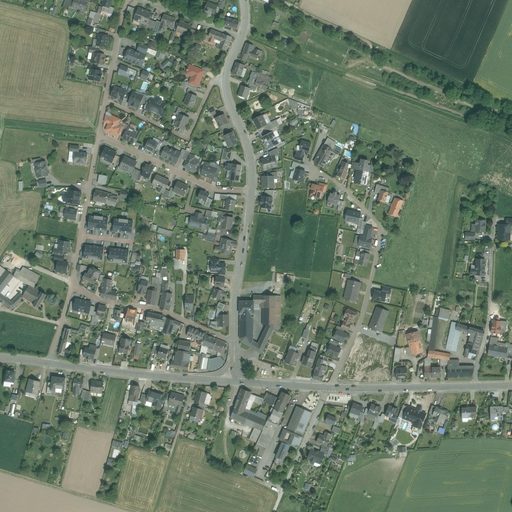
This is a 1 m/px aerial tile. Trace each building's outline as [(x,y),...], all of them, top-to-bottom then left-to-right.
[(84,0),(74,0),(73,7),(85,10),(88,1),(84,0)] [(112,1),(109,0),(103,0),(102,6),(103,7),(109,9),(112,1)] [(217,6),(208,3),(204,11),(214,15),(217,6)] [(109,9),(103,7),(102,12),(106,14),(107,13),(112,15),(114,8),(110,7),(109,9)] [(145,11),(138,8),(134,20),(141,23),(145,11)] [(152,14),(145,11),(141,23),(147,25),(149,20),(152,14)] [(176,19),(164,15),(161,22),(167,24),(168,25),(173,27),(176,19)] [(239,22),(227,18),(224,26),(237,29),(239,22)] [(156,22),(153,31),(158,33),(159,28),(161,23),(161,22),(157,21),(156,22)] [(189,26),(180,22),(176,31),(186,35),(189,26)] [(199,32),(191,29),(189,35),(197,38),(199,32)] [(223,35),(211,30),(209,36),(209,37),(210,38),(215,40),(221,42),(223,35)] [(232,37),(224,34),(223,35),(221,42),(220,45),(218,48),(226,51),(232,37)] [(108,36),(99,35),(98,42),(99,42),(98,46),(106,47),(108,36)] [(149,47),(140,43),(137,51),(146,54),(149,47)] [(253,46),(246,43),(243,53),(246,55),(248,55),(250,56),(251,51),(253,46)] [(146,56),(128,49),(124,60),(142,66),(146,56)] [(256,49),(254,52),(251,51),(250,56),(257,58),(258,56),(260,51),(256,49)] [(98,54),(94,53),(93,57),(94,58),(91,59),(91,63),(103,65),(103,62),(104,62),(105,59),(104,59),(104,55),(98,54)] [(245,66),(236,63),(232,74),(241,77),(245,66)] [(128,68),(121,65),(118,73),(125,76),(128,68)] [(204,71),(190,65),(188,70),(187,69),(186,70),(188,71),(186,76),(191,78),(190,83),(197,86),(198,86),(204,71)] [(97,71),(90,69),(90,70),(89,79),(100,81),(100,78),(101,78),(102,75),(101,75),(101,72),(97,71)] [(149,73),(144,71),(141,78),(146,80),(149,73)] [(253,72),(248,84),(249,84),(255,86),(259,74),(257,73),(255,73),(253,72)] [(259,74),(255,86),(267,91),(271,78),(259,74)] [(190,83),(187,82),(186,87),(189,88),(195,90),(197,86),(190,83)] [(248,88),(241,86),(242,86),(240,92),(239,91),(239,92),(238,96),(248,100),(249,96),(247,95),(250,89),(248,88)] [(126,91),(115,87),(111,96),(115,98),(119,100),(119,99),(123,101),(124,99),(126,92),(126,91)] [(143,96),(133,92),(129,104),(132,105),(132,106),(135,107),(135,106),(138,107),(140,103),(143,96)] [(189,93),(184,104),(194,108),(196,101),(195,101),(197,97),(193,95),(189,93)] [(149,102),(146,110),(147,110),(160,116),(162,111),(165,104),(161,103),(162,101),(156,99),(155,102),(150,100),(149,102)] [(296,102),(288,99),(293,109),(297,109),(296,102)] [(182,115),(179,114),(176,121),(175,120),(172,125),(180,129),(184,130),(189,118),(182,115)] [(223,114),(215,118),(219,127),(228,123),(223,114)] [(261,116),(253,120),(256,126),(256,125),(258,129),(260,128),(263,127),(266,125),(264,120),(263,120),(261,116)] [(109,124),(106,130),(116,136),(117,134),(120,128),(117,126),(119,121),(112,118),(111,119),(109,124)] [(271,122),(266,125),(263,127),(266,132),(269,130),(274,128),(271,123),(271,122)] [(127,130),(125,134),(123,138),(133,143),(137,135),(136,135),(136,133),(134,132),(133,133),(127,130)] [(270,133),(263,137),(264,140),(263,140),(264,144),(276,138),(273,132),(270,133)] [(232,133),(224,136),(226,141),(229,147),(233,145),(232,143),(233,143),(236,142),(232,133)] [(276,138),(264,144),(266,147),(267,147),(269,149),(277,146),(279,145),(279,144),(276,138)] [(336,143),(328,139),(323,147),(331,151),(336,143)] [(153,141),(149,140),(145,149),(154,153),(156,148),(158,144),(157,144),(152,142),(153,141)] [(311,144),(301,141),(300,146),(301,147),(300,151),(299,154),(303,155),(304,152),(308,154),(311,144)] [(166,147),(164,150),(163,152),(161,156),(162,157),(164,158),(165,158),(168,160),(173,149),(169,148),(168,148),(166,147)] [(331,151),(323,147),(314,163),(322,167),(331,151)] [(117,153),(105,148),(101,158),(105,160),(106,159),(112,162),(111,163),(112,163),(116,156),(117,153)] [(181,153),(173,149),(168,160),(172,161),(171,162),(176,164),(181,153)] [(277,149),(269,153),(270,158),(275,157),(279,156),(277,149)] [(79,153),(75,152),(74,162),(86,164),(87,154),(79,153)] [(299,154),(296,153),(294,159),(303,162),(304,156),(299,154)] [(194,157),(189,154),(186,161),(184,167),(194,172),(199,162),(193,159),(194,157)] [(121,158),(116,156),(112,163),(114,164),(113,166),(117,168),(121,158)] [(137,163),(125,157),(120,168),(132,173),(134,168),(137,163)] [(270,158),(261,160),(264,170),(277,167),(275,157),(270,158)] [(361,160),(360,164),(355,163),(354,169),(357,170),(369,172),(370,166),(366,165),(367,161),(361,160)] [(42,163),(35,164),(35,165),(37,177),(48,175),(45,162),(42,163)] [(216,169),(209,166),(210,164),(205,162),(204,166),(201,175),(204,176),(204,175),(213,178),(213,176),(216,169)] [(341,167),(337,176),(340,177),(341,179),(342,179),(344,179),(347,173),(347,172),(348,169),(347,168),(348,164),(343,162),(341,167)] [(227,164),(226,163),(226,165),(225,170),(227,170),(225,179),(239,182),(242,166),(227,164)] [(153,168),(146,165),(143,173),(142,175),(142,176),(149,179),(153,168)] [(140,171),(135,169),(133,174),(132,176),(137,179),(140,171)] [(305,172),(296,169),(293,179),(302,182),(305,172)] [(369,172),(357,170),(357,171),(354,183),(366,185),(369,172)] [(169,181),(157,175),(152,185),(153,184),(159,187),(159,188),(158,191),(163,194),(165,189),(169,181),(169,180),(169,181)] [(272,177),(263,177),(263,187),(267,187),(269,187),(273,187),(273,180),(273,177),(272,177)] [(188,187),(178,182),(175,189),(173,192),(175,193),(176,191),(180,193),(180,194),(184,196),(188,187)] [(319,186),(312,184),(311,189),(312,190),(310,195),(316,197),(316,198),(321,199),(323,192),(325,184),(319,183),(319,186)] [(165,189),(163,194),(162,196),(168,199),(169,197),(170,192),(165,189)] [(210,195),(201,190),(197,198),(206,202),(208,198),(210,195)] [(75,192),(73,192),(69,191),(68,195),(65,194),(65,195),(64,200),(64,201),(67,202),(76,204),(79,204),(81,193),(75,192)] [(108,194),(96,191),(93,201),(106,204),(106,203),(106,200),(108,196),(108,194)] [(128,192),(121,191),(119,197),(126,199),(128,192)] [(378,201),(385,203),(388,193),(387,193),(381,191),(380,194),(378,201)] [(340,196),(330,193),(328,202),(338,204),(340,196)] [(261,208),(273,209),(274,197),(262,196),(261,208)] [(403,202),(395,198),(392,205),(400,208),(403,202)] [(236,201),(227,199),(225,209),(234,211),(236,201)] [(392,205),(388,214),(391,215),(396,218),(400,208),(392,205)] [(69,208),(62,207),(61,208),(59,218),(76,221),(78,210),(69,208)] [(360,213),(347,210),(345,221),(356,223),(356,225),(359,226),(360,220),(359,220),(360,213)] [(95,217),(90,216),(88,229),(107,231),(108,218),(103,217),(103,219),(95,218),(95,217)] [(205,218),(202,217),(203,217),(201,216),(201,219),(200,228),(208,229),(210,218),(210,217),(205,216),(205,217),(206,217),(205,218)] [(226,217),(220,216),(219,222),(222,222),(221,228),(231,230),(233,218),(226,217)] [(195,218),(191,217),(189,226),(199,228),(200,228),(201,219),(195,218)] [(120,220),(114,219),(113,232),(131,234),(133,221),(127,221),(127,222),(120,221),(120,220)] [(485,221),(475,220),(475,223),(475,232),(485,233),(485,221)] [(506,225),(499,225),(498,236),(498,240),(510,241),(510,226),(510,225),(506,225)] [(372,228),(366,226),(364,231),(364,235),(370,236),(372,228)] [(216,235),(208,233),(207,236),(206,240),(214,242),(216,235)] [(370,236),(364,235),(363,237),(360,237),(358,245),(370,248),(372,239),(370,239),(370,236)] [(237,243),(222,239),(220,248),(219,252),(230,255),(232,246),(236,247),(237,243)] [(70,243),(59,241),(58,246),(59,246),(58,250),(58,251),(63,251),(68,252),(70,243)] [(104,248),(85,245),(84,258),(88,259),(89,259),(89,257),(93,258),(93,260),(93,258),(97,258),(97,260),(102,260),(104,248)] [(129,250),(110,248),(108,261),(113,262),(114,262),(114,260),(118,261),(118,263),(118,261),(122,261),(122,263),(127,263),(129,250)] [(181,250),(177,250),(176,260),(179,260),(185,260),(185,250),(181,250)] [(363,253),(362,253),(360,257),(360,260),(359,265),(367,267),(369,254),(363,253)] [(68,263),(63,262),(63,261),(58,260),(58,261),(56,271),(66,273),(68,263)] [(483,260),(476,260),(476,266),(476,269),(471,269),(471,275),(472,275),(474,275),(480,276),(484,276),(485,260),(483,260)] [(219,263),(212,263),(211,267),(211,271),(219,272),(225,272),(225,264),(218,264),(219,263)] [(40,276),(23,267),(21,272),(17,279),(29,286),(34,288),(40,276)] [(101,272),(91,267),(87,274),(97,280),(101,272)] [(5,270),(0,276),(0,301),(4,297),(0,293),(6,285),(8,283),(13,277),(13,276),(5,270)] [(87,274),(85,273),(83,278),(94,284),(97,280),(87,274)] [(219,278),(216,278),(215,285),(215,286),(216,286),(224,287),(225,279),(224,279),(219,278)] [(112,281),(104,279),(103,283),(101,298),(116,301),(118,292),(110,291),(112,281)] [(141,281),(141,280),(139,286),(138,293),(143,294),(146,292),(148,282),(141,281)] [(344,299),(356,302),(361,283),(349,280),(344,299)] [(0,293),(4,297),(10,289),(9,288),(6,285),(0,293)] [(34,288),(29,286),(22,297),(20,294),(11,302),(6,299),(2,304),(10,310),(24,298),(26,299),(28,296),(31,298),(32,296),(34,297),(35,295),(36,296),(39,291),(34,288)] [(215,289),(212,296),(220,300),(223,295),(224,292),(215,289)] [(152,291),(149,290),(146,304),(155,305),(157,291),(155,291),(152,291)] [(39,291),(36,296),(35,295),(34,297),(32,296),(31,298),(28,296),(26,299),(34,304),(33,306),(38,309),(46,296),(46,295),(39,291)] [(382,292),(374,291),(374,293),(373,296),(373,299),(377,300),(376,300),(380,301),(384,302),(385,299),(386,296),(385,296),(386,293),(382,292)] [(167,293),(163,292),(160,307),(169,310),(172,294),(167,293)] [(190,297),(186,296),(185,309),(188,309),(187,310),(192,311),(193,311),(193,307),(193,306),(194,298),(190,297)] [(253,314),(240,314),(240,339),(241,342),(244,344),(261,354),(273,329),(280,329),(280,308),(281,296),(253,296),(253,302),(254,302),(254,311),(261,311),(261,308),(263,308),(263,325),(267,325),(258,344),(253,341),(253,314)] [(74,309),(81,311),(84,301),(76,300),(75,302),(73,309),(74,309)] [(84,301),(81,311),(89,313),(91,306),(91,303),(84,301)] [(253,302),(240,301),(240,314),(253,314),(254,311),(254,302),(253,302)] [(106,307),(99,306),(98,308),(97,309),(97,310),(98,311),(97,313),(97,315),(99,316),(104,317),(106,307)] [(377,307),(369,328),(381,333),(381,332),(382,328),(381,327),(385,315),(387,316),(389,312),(377,307)] [(137,311),(129,309),(126,319),(126,321),(135,323),(137,314),(137,311)] [(357,313),(347,309),(344,316),(346,317),(344,322),(349,324),(351,320),(354,321),(357,313)] [(448,320),(450,311),(440,309),(438,317),(448,320)] [(163,316),(148,312),(146,322),(150,323),(150,325),(161,327),(163,317),(163,316)] [(216,315),(216,322),(211,322),(210,327),(217,330),(219,330),(219,326),(219,315),(216,315)] [(224,315),(219,315),(219,326),(227,326),(228,315),(224,315)] [(428,351),(434,352),(438,317),(433,317),(433,320),(429,344),(428,351)] [(175,321),(166,318),(163,328),(162,333),(171,336),(174,326),(175,321)] [(184,325),(175,321),(174,326),(181,330),(182,330),(184,325)] [(501,322),(493,321),(492,329),(493,329),(500,330),(500,328),(501,322)] [(144,323),(138,322),(138,323),(136,331),(142,332),(144,323)] [(344,322),(343,322),(341,328),(344,329),(344,330),(348,331),(351,325),(349,324),(344,322)] [(457,324),(452,322),(449,336),(459,338),(460,332),(456,330),(457,324)] [(469,327),(457,324),(456,330),(460,332),(467,334),(468,334),(468,332),(469,327)] [(485,332),(469,327),(468,332),(471,333),(470,335),(469,341),(480,345),(482,336),(483,337),(485,332)] [(199,331),(190,328),(186,336),(195,339),(199,331)] [(491,337),(489,345),(495,346),(496,343),(498,333),(499,334),(500,330),(493,329),(492,333),(491,337)] [(343,333),(337,330),(334,338),(344,343),(347,335),(343,333)] [(207,334),(199,331),(195,339),(198,341),(197,344),(202,346),(206,335),(207,334)] [(418,331),(406,334),(408,344),(409,347),(411,356),(423,353),(418,331)] [(116,336),(107,334),(105,344),(114,346),(116,336)] [(217,339),(206,335),(202,346),(208,348),(213,350),(217,339)] [(459,338),(449,336),(446,350),(456,352),(459,338)] [(355,337),(348,359),(362,364),(365,354),(366,354),(369,342),(355,337)] [(217,339),(213,350),(221,353),(225,343),(217,339)] [(67,342),(62,341),(59,355),(64,356),(64,355),(69,357),(71,349),(70,349),(70,351),(65,350),(67,342)] [(189,352),(191,343),(179,341),(178,350),(189,352)] [(480,345),(469,341),(465,352),(469,353),(476,355),(480,345)] [(507,348),(506,358),(511,359),(511,345),(510,345),(510,344),(506,343),(506,344),(502,344),(502,347),(507,348)] [(125,345),(121,344),(119,351),(125,353),(128,353),(129,346),(125,345)] [(336,347),(331,345),(330,345),(329,348),(330,350),(328,353),(333,355),(337,357),(341,349),(336,347)] [(489,345),(487,356),(496,357),(498,347),(495,346),(489,345)] [(208,348),(202,346),(200,354),(200,357),(205,358),(206,355),(208,348)] [(499,347),(498,347),(496,357),(506,359),(506,358),(507,348),(502,347),(499,347)] [(95,351),(85,348),(85,349),(84,356),(83,357),(87,358),(86,359),(90,359),(94,359),(94,357),(96,351),(95,351)] [(168,350),(160,348),(160,349),(158,355),(157,356),(166,359),(168,350)] [(190,353),(178,350),(177,350),(176,350),(176,351),(176,352),(176,353),(177,353),(176,356),(173,356),(172,362),(171,362),(171,367),(188,370),(189,364),(188,364),(190,353)] [(316,352),(309,350),(307,357),(313,359),(316,352)] [(295,353),(290,351),(285,362),(295,366),(300,355),(295,353)] [(434,352),(428,351),(428,357),(430,358),(440,359),(444,360),(449,360),(449,361),(451,355),(445,354),(434,352)] [(307,357),(304,356),(302,364),(310,367),(313,359),(307,357)] [(205,358),(200,357),(198,364),(197,372),(208,371),(207,371),(207,370),(209,359),(205,358)] [(212,360),(209,359),(207,370),(207,371),(208,371),(217,369),(225,363),(220,358),(212,360)] [(326,367),(322,365),(324,360),(319,359),(315,372),(324,375),(327,367),(326,367)] [(472,368),(463,368),(463,367),(459,367),(447,367),(447,378),(472,378),(474,367),(473,367),(472,368)] [(440,368),(432,368),(432,378),(440,378),(440,368)] [(396,369),(396,377),(396,379),(407,378),(406,369),(396,369)] [(15,372),(9,371),(9,370),(7,370),(6,371),(4,381),(13,382),(15,372)] [(324,375),(315,372),(312,379),(322,382),(324,375)] [(66,378),(56,377),(56,376),(54,376),(54,377),(53,377),(52,383),(50,395),(55,395),(56,389),(64,390),(66,378)] [(40,382),(29,379),(26,392),(37,395),(40,382)] [(80,380),(75,379),(74,389),(79,389),(82,390),(83,380),(80,380)] [(103,382),(92,381),(90,392),(97,393),(102,394),(103,382)] [(139,387),(132,386),(131,395),(134,395),(138,396),(139,387)] [(251,393),(241,389),(234,408),(244,412),(245,409),(248,400),(251,394),(251,393)] [(164,396),(150,391),(148,396),(147,401),(153,403),(153,405),(160,408),(164,396)] [(206,393),(198,391),(195,401),(200,403),(203,404),(203,403),(206,394),(206,393)] [(184,396),(172,393),(172,392),(171,396),(169,401),(168,404),(169,404),(177,406),(180,407),(180,408),(184,396)] [(277,397),(267,393),(264,399),(261,405),(260,407),(263,409),(267,401),(274,404),(277,397)] [(276,406),(274,409),(282,413),(290,396),(282,393),(276,406)] [(148,396),(142,394),(140,401),(146,403),(147,401),(148,396)] [(206,394),(203,403),(206,404),(209,405),(212,396),(206,394)] [(264,399),(251,394),(248,400),(253,402),(261,405),(264,399)] [(274,404),(267,401),(263,409),(273,413),(274,409),(276,406),(274,405),(274,404)] [(363,407),(353,403),(350,413),(359,416),(361,412),(363,407)] [(381,408),(372,405),(370,410),(368,414),(376,417),(377,417),(378,416),(381,408)] [(198,409),(193,407),(193,409),(193,410),(192,415),(192,416),(198,418),(200,418),(202,410),(198,409)] [(398,410),(389,407),(386,415),(386,416),(391,418),(395,419),(395,417),(398,410)] [(403,407),(399,417),(403,419),(407,409),(403,407)] [(425,414),(407,407),(407,409),(403,419),(416,424),(415,427),(420,429),(425,414)] [(448,411),(436,407),(433,414),(433,415),(438,417),(442,419),(445,420),(448,411)] [(244,412),(234,408),(230,418),(239,422),(241,419),(244,412)] [(297,408),(287,431),(293,434),(302,438),(308,424),(307,424),(311,414),(297,408)] [(470,408),(462,409),(462,417),(468,417),(476,417),(476,408),(470,408)] [(502,408),(490,408),(490,420),(503,420),(503,414),(502,408)] [(249,414),(267,422),(267,421),(268,419),(257,414),(250,411),(245,409),(244,412),(249,414)] [(282,413),(274,409),(273,413),(270,418),(270,419),(278,422),(281,416),(282,413)] [(364,414),(364,415),(361,422),(360,425),(362,426),(366,416),(367,417),(368,414),(370,410),(366,409),(364,414)] [(241,419),(239,422),(244,424),(249,414),(244,412),(241,419)] [(267,422),(249,414),(244,424),(254,428),(262,432),(267,422)] [(336,418),(328,415),(325,422),(333,425),(334,425),(335,425),(336,421),(335,421),(336,418)] [(278,422),(270,419),(270,418),(269,417),(268,419),(267,421),(277,425),(278,422)] [(447,420),(443,430),(438,428),(436,433),(442,435),(444,431),(445,431),(449,420),(447,420)] [(277,425),(267,421),(267,422),(262,432),(257,443),(266,447),(267,448),(277,425)] [(262,432),(254,428),(249,439),(257,443),(262,432)] [(287,431),(284,430),(280,440),(289,443),(293,434),(287,431)] [(332,435),(326,433),(324,437),(319,435),(316,442),(327,447),(332,435)] [(302,438),(293,434),(289,443),(293,445),(295,446),(297,447),(298,447),(302,438)] [(288,445),(282,443),(276,457),(281,459),(282,458),(284,459),(289,448),(289,446),(290,446),(289,446),(288,445)] [(399,447),(399,455),(407,455),(407,447),(399,447)] [(320,453),(311,449),(309,455),(310,455),(309,458),(311,458),(311,459),(310,461),(311,463),(313,463),(314,463),(315,462),(321,464),(321,463),(322,464),(322,463),(321,462),(322,459),(321,459),(323,454),(324,455),(324,454),(320,453)] [(256,471),(246,466),(243,473),(254,477),(256,471)]
